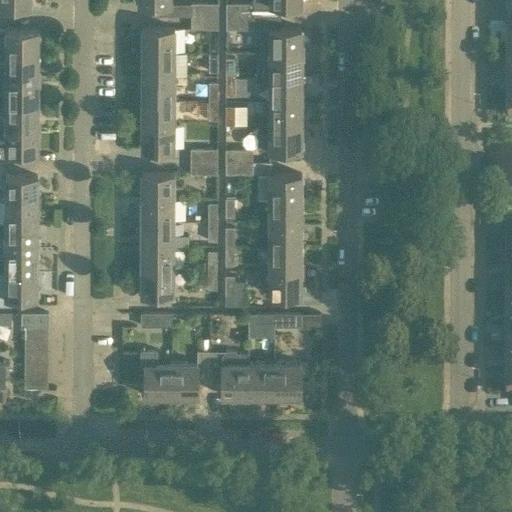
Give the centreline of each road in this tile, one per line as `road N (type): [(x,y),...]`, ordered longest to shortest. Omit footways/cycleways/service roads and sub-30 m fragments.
road 1 (residential): [(80,444),(81,0)]
road 2 (residential): [(340,439),(337,0)]
road 3 (residential): [(465,438),(465,162)]
road 4 (residential): [(340,439),(80,444)]
road 5 (residential): [(465,162),(462,0)]
road 6 (residential): [(465,438),(340,439)]
